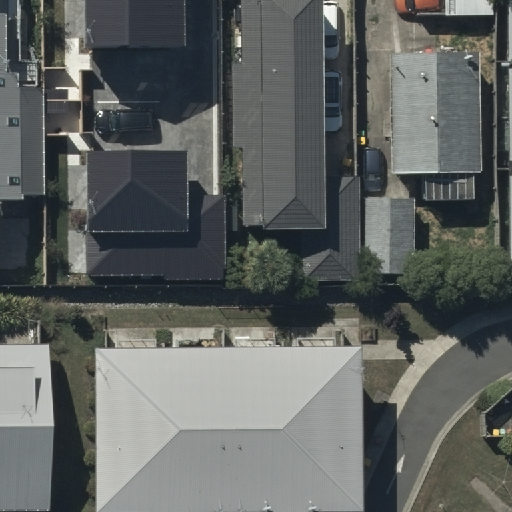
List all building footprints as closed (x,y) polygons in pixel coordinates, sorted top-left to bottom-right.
[(0,0),(0,198),(22,198),(21,193),(43,193),(43,83),(21,84),(21,70),(8,70),(8,12),(0,11),(0,0)] [(185,0),(84,0),(86,48),(186,47),(185,0)] [(319,0),(238,0),(238,68),(230,68),(230,153),(241,153),(241,232),(260,232),(260,239),(300,240),(300,283),(355,283),(355,180),(319,180),(319,0)] [(443,0),(443,21),(491,20),(490,0),(443,0)] [(479,58),(388,59),(389,179),(421,179),(421,205),(470,204),(470,179),(480,178),(479,58)] [(188,148),(85,149),(86,274),(166,273),(166,280),(223,279),(222,194),(188,194),(188,148)] [(411,201),(361,202),(362,279),(412,278),(411,201)] [(0,511),(47,511),(46,350),(0,350),(0,511)] [(360,511),(357,356),(90,356),(93,511),(360,511)]
